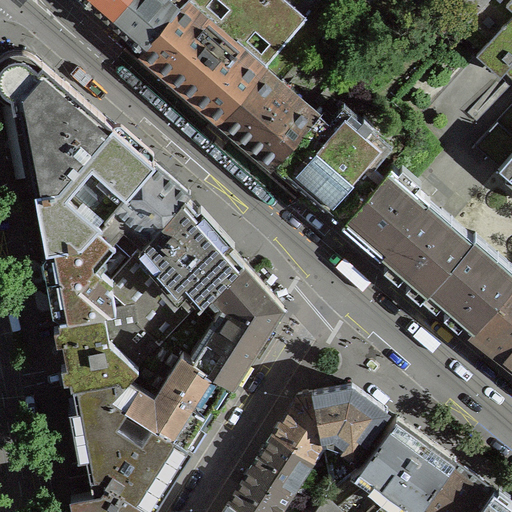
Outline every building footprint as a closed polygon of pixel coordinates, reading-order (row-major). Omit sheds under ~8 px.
[(87,0),(110,19),(126,0),(87,0)] [(126,0),(110,19),(142,47),(181,1),(182,0),(126,0)] [(182,0),(181,1),(142,47),(221,115),(265,66),(306,17),(286,0),(182,0)] [(408,0),(420,12),(432,0),(408,0)] [(484,0),(451,0),(468,16),(484,0)] [(511,0),(484,0),(468,16),(460,26),(511,76),(511,0)] [(0,55),(0,93),(3,97),(10,100),(19,101),(33,175),(39,206),(36,207),(34,208),(33,209),(33,211),(36,226),(37,228),(39,229),(43,229),(47,248),(82,242),(97,226),(155,159),(152,156),(153,155),(91,102),(34,53),(25,49),(15,48),(8,50),(2,53),(0,55)] [(282,81),(265,66),(221,115),(274,161),(311,118),(317,111),(300,96),(295,102),(277,86),(282,81)] [(511,104),(476,144),(509,173),(505,177),(511,182),(511,131),(510,130),(511,127),(511,104)] [(274,161),(309,189),(363,127),(345,112),(327,132),(311,118),(274,161)] [(309,189),(342,219),(379,177),(362,163),(380,142),(363,127),(309,189)] [(111,238),(130,216),(150,234),(186,193),(189,189),(159,162),(155,159),(97,226),(111,238)] [(391,163),(379,177),(342,219),(380,252),(429,195),(391,163)] [(134,303),(137,322),(158,342),(163,337),(198,301),(199,302),(243,257),(214,225),(186,193),(150,234),(112,278),(106,285),(111,289),(111,291),(126,304),(134,303)] [(474,233),(452,215),(429,195),(380,252),(425,290),(427,288),(472,326),(511,279),(511,261),(476,231),(474,233)] [(82,242),(47,248),(51,271),(46,272),(48,279),(51,294),(56,293),(60,315),(114,306),(111,291),(111,289),(106,285),(112,278),(96,264),(115,241),(111,238),(97,226),(82,242)] [(198,301),(163,337),(183,349),(189,353),(209,322),(199,312),(204,308),(215,321),(193,356),(216,371),(233,382),(284,303),(263,279),(244,256),(243,257),(199,302),(198,301)] [(511,279),(472,326),(511,358),(511,279)] [(114,306),(60,315),(65,343),(73,383),(119,375),(122,380),(158,342),(137,322),(134,303),(126,304),(114,306)] [(142,380),(127,403),(193,445),(216,410),(234,382),(233,382),(216,371),(193,356),(189,353),(183,349),(157,389),(142,380)] [(78,456),(85,454),(87,464),(89,473),(90,474),(98,472),(153,507),(155,504),(150,501),(159,486),(164,489),(193,445),(127,403),(110,392),(122,380),(119,375),(73,383),(79,422),(72,423),(78,456)] [(363,461),(375,443),(366,437),(387,408),(368,393),(352,382),(313,389),(323,442),(331,485),(333,483),(358,464),(363,461)] [(285,412),(273,431),(313,457),(323,442),(313,389),(298,392),(285,412)] [(420,504),(454,456),(426,436),(397,414),(375,443),(363,461),(358,464),(394,490),(417,507),(420,504)] [(291,491),(313,457),(273,431),(261,450),(251,465),(291,491)] [(474,511),(494,485),(472,469),(454,456),(420,504),(430,511),(474,511)] [(237,487),(229,501),(246,511),(277,511),(291,491),(251,465),(237,487)] [(93,488),(71,493),(73,502),(74,511),(150,511),(153,507),(98,472),(90,474),(93,488)] [(511,511),(511,498),(508,495),(510,492),(507,490),(505,489),(499,484),(497,487),(494,485),(474,511),(511,511)] [(411,511),(417,507),(394,490),(373,511),(337,511),(324,497),(314,511),(411,511)] [(246,511),(229,501),(221,511),(246,511)]
